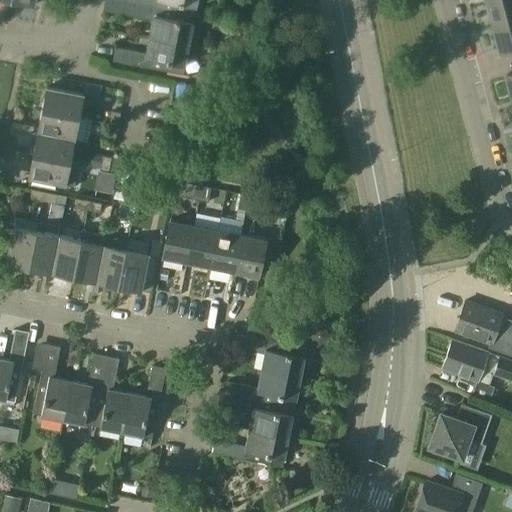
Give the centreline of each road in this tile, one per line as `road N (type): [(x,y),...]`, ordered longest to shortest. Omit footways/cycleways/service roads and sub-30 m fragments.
road 1 (tertiary): [(388,385),(390,278),(339,0)]
road 2 (residential): [(190,483),(214,348),(0,304)]
road 3 (residential): [(442,0),(501,221),(511,231)]
road 4 (residential): [(65,38),(89,77),(138,88),(126,149)]
road 5 (tertiary): [(388,385),(345,511)]
road 6 (tertiary): [(370,511),(394,425),(388,385)]
